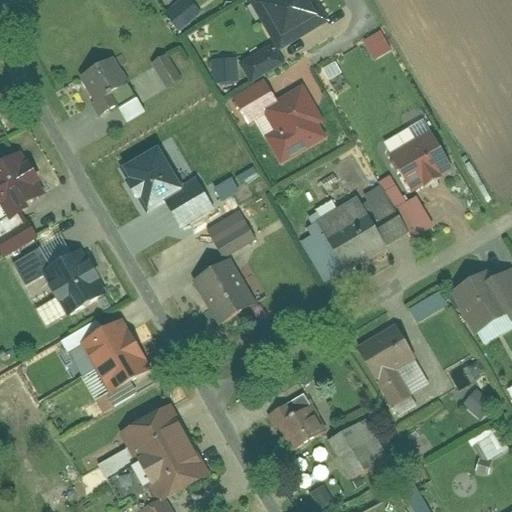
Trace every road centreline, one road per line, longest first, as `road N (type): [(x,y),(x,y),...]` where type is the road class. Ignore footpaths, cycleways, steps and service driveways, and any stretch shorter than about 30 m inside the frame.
road 1 (residential): [(218,404),(0,46)]
road 2 (residential): [(218,404),(487,235)]
road 3 (residential): [(278,511),(218,404)]
